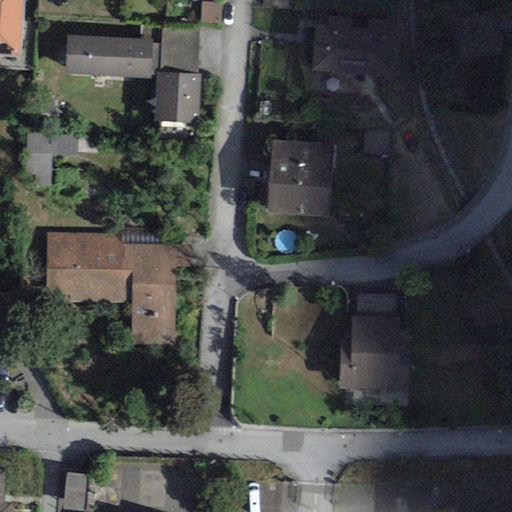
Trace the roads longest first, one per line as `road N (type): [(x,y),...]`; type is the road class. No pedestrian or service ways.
road 1 (residential): [(223,271),(403,261),(479,216),(511,168)]
road 2 (residential): [(223,271),(239,0)]
road 3 (residential): [(316,446),(511,441)]
road 4 (residential): [(215,442),(223,271)]
road 5 (residential): [(54,433),(215,442)]
